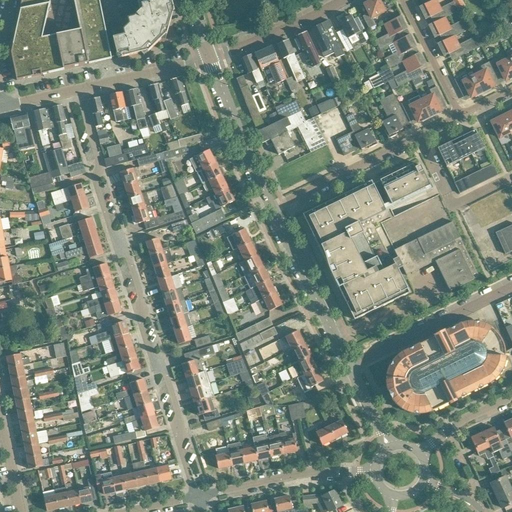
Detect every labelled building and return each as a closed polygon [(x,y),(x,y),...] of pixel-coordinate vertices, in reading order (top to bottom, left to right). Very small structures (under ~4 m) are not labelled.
[(99,0),(21,0),(20,11),(11,53),(17,81),(64,70),(64,69),(88,63),(89,64),(111,59),(99,0)] [(125,35),(124,35),(113,38),(117,55),(118,59),(122,58),(141,53),(144,56),(147,52),(148,53),(161,40),(165,41),(166,36),(172,18),(176,17),(174,12),(171,0),(140,0),(143,9),(134,17),(128,19),(129,25),(123,30),(125,35)] [(378,0),(373,0),(364,5),(369,14),(363,17),(369,28),(375,25),(372,18),(384,11),(378,0)] [(434,15),(437,21),(437,22),(445,18),(458,12),(453,2),(441,8),(436,0),(433,0),(419,7),(425,20),(434,15)] [(452,0),(458,10),(464,6),(460,0),(452,0)] [(339,22),(344,31),(348,38),(355,35),(360,45),(366,42),(361,32),(364,30),(362,27),(358,18),(353,20),(351,16),(339,22)] [(380,50),(393,44),(393,43),(401,39),(398,33),(407,29),(401,16),(384,25),(388,34),(375,41),(380,50)] [(443,34),(446,40),(454,36),(468,30),(463,20),(450,27),(445,18),(437,22),(437,21),(428,26),(434,38),(443,34)] [(311,29),(317,43),(323,55),(325,59),(332,55),(325,40),(327,39),(336,58),(344,55),(329,21),(311,29)] [(306,32),(296,36),(297,39),(294,40),(299,50),(302,49),(303,51),(305,50),(313,68),(321,65),(310,41),(306,32)] [(384,59),(389,68),(389,69),(402,62),(410,58),(407,52),(416,47),(410,35),(401,39),(393,43),(393,44),(398,53),(384,59)] [(446,40),(437,44),(443,57),(452,52),(456,59),(483,45),(477,36),(459,45),(454,36),(446,40)] [(292,49),(288,40),(277,45),(284,59),(287,58),(297,82),(305,79),(292,49)] [(275,84),(286,79),(276,56),(272,47),(254,54),(262,72),(263,71),(269,68),(271,75),(268,76),(271,84),(275,82),(275,84)] [(393,78),(394,80),(398,87),(420,77),(416,70),(425,66),(419,53),(410,58),(402,62),(407,71),(393,78)] [(252,55),(241,60),(247,74),(252,73),(256,84),(263,81),(252,55)] [(495,60),(489,63),(495,74),(501,72),(505,81),(509,79),(510,80),(509,80),(510,81),(511,79),(511,65),(509,59),(498,64),(495,60)] [(485,70),(474,76),(483,94),(491,90),(491,89),(490,90),(490,88),(494,86),(489,77),(495,74),(489,63),(483,66),(485,70)] [(326,70),(331,84),(338,81),(333,67),(326,70)] [(388,82),(388,83),(394,80),(393,78),(389,69),(389,68),(383,71),(385,75),(380,78),(383,85),(388,82)] [(243,76),(236,79),(256,128),(258,132),(265,142),(271,139),(272,141),(288,133),(293,130),(298,128),(304,140),(308,138),(320,132),(314,120),(306,123),(305,122),(302,115),(300,112),(281,121),(266,128),(256,105),(252,96),(247,85),(243,76)] [(483,94),(474,76),(463,81),(461,77),(455,80),(461,92),(466,89),(471,98),(475,96),(476,97),(475,97),(475,98),(483,94)] [(171,80),(174,90),(175,95),(177,94),(181,106),(188,104),(180,77),(171,80)] [(261,92),(252,96),(256,105),(262,103),(261,99),(269,96),(267,90),(266,90),(264,83),(259,85),(261,92)] [(148,86),(151,96),(152,101),(155,100),(158,113),(165,111),(158,84),(148,86)] [(432,95),(421,101),(430,119),(438,115),(438,114),(437,114),(437,113),(441,111),(436,102),(442,99),(436,87),(430,90),(432,95)] [(138,89),(130,91),(126,92),(129,101),(130,107),(134,107),(137,121),(139,130),(141,135),(148,134),(138,89)] [(121,109),(125,108),(122,93),(110,95),(116,123),(124,121),(121,109)] [(388,139),(397,135),(397,134),(396,134),(396,133),(403,130),(402,128),(409,125),(394,94),(379,101),(388,120),(382,123),(386,130),(384,131),(388,138),(388,139)] [(103,112),(102,107),(100,98),(90,100),(96,127),(104,125),(101,113),(103,112)] [(163,101),(170,120),(177,117),(170,98),(163,101)] [(283,106),(276,109),(281,121),(300,112),(301,111),(296,101),(283,107),(283,106)] [(430,119),(421,101),(410,106),(408,101),(402,104),(407,116),(413,113),(418,123),(422,120),(423,122),(422,122),(422,123),(430,119)] [(63,148),(61,149),(62,150),(72,148),(70,139),(68,139),(64,122),(66,121),(62,106),(52,108),(55,124),(56,123),(60,139),(63,148)] [(51,172),(50,173),(51,178),(53,178),(53,179),(69,174),(62,150),(61,149),(52,151),(48,130),(50,129),(45,110),(33,113),(37,132),(39,132),(43,147),(51,172)] [(506,114),(502,116),(510,133),(511,132),(511,111),(507,115),(506,114)] [(149,116),(153,127),(159,125),(155,113),(149,116)] [(275,113),(269,116),(272,123),(278,120),(275,113)] [(27,114),(10,118),(12,124),(11,124),(11,125),(12,125),(13,130),(14,130),(17,144),(26,142),(23,128),(30,127),(27,114)] [(336,140),(344,156),(360,148),(361,150),(368,146),(369,148),(368,148),(369,149),(378,144),(377,144),(373,136),(372,137),(368,129),(362,133),(353,114),(345,117),(352,132),(336,140)] [(510,133),(502,116),(497,118),(498,119),(491,122),(499,138),(510,133)] [(97,132),(98,137),(100,144),(109,142),(107,134),(106,130),(97,132)] [(475,130),(462,136),(471,155),(484,148),(475,130)] [(327,145),(320,132),(308,138),(304,140),(311,153),(327,145)] [(272,141),(273,143),(278,155),(294,147),(288,133),(272,141)] [(180,148),(187,146),(204,142),(201,134),(177,141),(180,148)] [(462,136),(450,143),(459,161),(471,155),(462,136)] [(459,161),(450,143),(437,149),(446,167),(459,161)] [(119,145),(107,149),(110,157),(121,154),(119,145)] [(128,163),(137,160),(150,156),(145,145),(123,151),(124,154),(128,163)] [(187,146),(180,148),(162,153),(165,160),(189,154),(187,146)] [(7,164),(9,152),(3,151),(3,149),(0,148),(0,162),(0,163),(7,164)] [(203,169),(203,170),(216,164),(209,150),(208,151),(206,150),(204,151),(204,153),(193,158),(196,165),(193,166),(196,173),(203,169)] [(150,156),(137,160),(139,167),(165,160),(162,153),(150,156)] [(124,154),(104,160),(107,168),(128,163),(124,154)] [(86,173),(82,162),(67,166),(71,178),(86,173)] [(216,164),(203,170),(197,173),(203,185),(222,176),(224,175),(221,168),(218,169),(216,164)] [(387,177),(373,184),(383,206),(390,202),(391,205),(425,189),(425,188),(430,186),(423,172),(423,171),(420,165),(415,168),(414,168),(410,170),(408,167),(401,170),(403,174),(399,176),(397,172),(391,175),(392,179),(388,181),(387,177)] [(492,165),(479,171),(485,182),(497,176),(492,165)] [(120,173),(124,186),(137,182),(137,181),(142,180),(138,168),(137,167),(133,168),(120,173)] [(479,171),(467,177),(472,188),(485,182),(479,171)] [(29,178),(32,189),(53,183),(51,178),(50,173),(29,178)] [(213,189),(216,195),(228,189),(222,176),(203,185),(206,192),(213,189)] [(472,188),(467,177),(454,183),(460,194),(472,188)] [(174,182),(179,196),(188,192),(183,179),(174,182)] [(383,206),(373,184),(371,181),(302,215),(354,320),(409,293),(398,269),(402,267),(407,276),(406,274),(398,258),(393,261),(395,265),(383,270),(377,257),(375,258),(363,233),(364,233),(359,224),(386,211),(383,206)] [(6,182),(5,189),(12,190),(13,188),(21,190),(22,185),(14,184),(14,183),(13,183),(8,182),(6,182)] [(124,186),(129,198),(142,194),(137,182),(124,186)] [(53,183),(32,189),(33,195),(55,189),(53,183)] [(62,204),(72,201),(71,200),(85,196),(81,184),(61,190),(63,198),(53,201),(55,206),(62,204)] [(166,186),(170,199),(177,197),(172,184),(166,186)] [(228,189),(216,195),(206,199),(209,204),(212,202),(216,209),(221,207),(222,207),(234,201),(228,189)] [(129,198),(133,211),(151,206),(147,193),(142,194),(129,198)] [(189,206),(184,194),(179,196),(185,208),(189,206)] [(71,200),(72,201),(75,213),(89,208),(85,196),(71,200)] [(151,206),(133,211),(134,216),(131,217),(134,225),(150,220),(148,214),(153,213),(151,206)] [(191,224),(196,234),(226,220),(221,209),(191,224)] [(186,218),(183,210),(155,219),(158,226),(186,218)] [(38,212),(25,213),(25,218),(25,221),(39,220),(38,212)] [(79,222),(82,234),(95,230),(92,218),(79,222)] [(189,227),(186,220),(171,225),(173,232),(189,227)] [(452,222),(394,250),(398,258),(406,274),(414,270),(415,271),(435,261),(450,291),(472,280),(479,277),(452,222)] [(48,231),(53,244),(73,237),(69,224),(48,231)] [(223,224),(209,231),(210,232),(206,233),(210,240),(213,238),(226,231),(223,224)] [(511,225),(495,233),(505,254),(511,251),(511,225)] [(232,236),(238,249),(251,243),(245,229),(232,236)] [(85,241),(86,246),(99,242),(95,230),(82,234),(77,235),(80,243),(85,241)] [(146,242),(150,256),(169,249),(167,243),(160,245),(158,238),(146,242)] [(193,255),(193,256),(200,253),(195,240),(186,243),(190,256),(193,255)] [(77,249),(70,251),(65,253),(67,259),(88,252),(90,259),(103,254),(99,242),(86,246),(77,249)] [(238,249),(244,261),(257,255),(251,243),(238,249)] [(50,248),(53,257),(63,253),(60,245),(50,248)] [(150,256),(154,268),(167,264),(166,263),(173,262),(169,249),(150,256)] [(0,268),(9,267),(6,251),(0,251),(0,268)] [(200,253),(193,256),(198,268),(205,265),(200,253)] [(239,263),(245,276),(263,267),(257,255),(244,261),(239,263)] [(56,265),(58,272),(71,268),(68,261),(56,265)] [(216,262),(212,263),(216,273),(221,271),(216,262)] [(79,278),(81,286),(110,276),(106,264),(86,270),(87,276),(79,278)] [(154,268),(158,281),(171,277),(167,264),(154,268)] [(9,267),(0,268),(0,282),(12,280),(11,279),(18,278),(16,266),(9,267)] [(244,276),(250,289),(269,280),(263,267),(245,276),(244,276)] [(212,276),(218,290),(225,287),(224,285),(222,281),(219,273),(217,274),(212,276)] [(99,287),(100,291),(113,286),(110,276),(81,286),(83,291),(99,287)] [(158,281),(162,293),(175,289),(171,277),(158,281)] [(204,280),(209,292),(214,290),(210,278),(206,280),(204,280)] [(256,302),(256,303),(276,293),(269,280),(250,289),(245,291),(251,304),(256,302)] [(87,302),(89,309),(118,299),(113,286),(100,291),(102,297),(87,302)] [(223,302),(229,300),(230,299),(225,287),(218,290),(223,302)] [(162,293),(166,306),(184,300),(180,288),(175,289),(162,293)] [(209,292),(214,305),(220,303),(214,290),(209,292)] [(276,293),(256,303),(261,314),(268,310),(269,312),(282,305),(276,293)] [(19,299),(2,302),(0,302),(0,331),(3,331),(4,329),(3,321),(16,319),(14,311),(21,310),(19,299)] [(118,299),(89,309),(90,314),(106,309),(108,316),(122,312),(118,299)] [(170,319),(187,313),(188,313),(184,300),(166,306),(170,319)] [(229,300),(223,302),(229,316),(234,313),(229,300)] [(220,303),(214,305),(219,317),(225,315),(220,303)] [(57,319),(53,307),(45,310),(51,321),(57,319)] [(174,332),(187,328),(191,326),(187,313),(170,319),(174,332)] [(236,334),(238,341),(272,325),(269,318),(236,334)] [(60,320),(54,322),(56,329),(63,327),(60,320)] [(98,343),(102,342),(128,333),(125,321),(111,326),(113,332),(108,334),(107,332),(96,335),(98,343)] [(386,379),(386,381),(386,382),(386,383),(386,385),(387,386),(387,389),(388,391),(389,394),(391,398),(395,404),(396,405),(397,406),(398,406),(399,407),(400,408),(401,409),(404,410),(407,412),(410,413),(413,413),(416,414),(419,414),(422,414),(426,413),(429,412),(432,411),(439,408),(442,406),(449,403),(449,404),(451,403),(449,400),(454,398),(455,401),(456,401),(456,400),(490,383),(490,382),(491,382),(492,381),(493,381),(493,380),(494,379),(496,378),(497,377),(498,376),(499,375),(500,374),(511,367),(511,348),(506,352),(505,349),(504,346),(503,343),(502,340),(501,339),(501,337),(500,336),(498,334),(497,333),(496,331),(495,330),(493,329),(492,328),(491,327),(490,327),(489,326),(488,325),(487,325),(486,325),(483,323),(480,323),(477,322),(474,322),(471,322),(469,322),(466,322),(463,323),(461,324),(445,332),(444,331),(443,332),(444,333),(436,337),(435,335),(434,336),(434,337),(429,340),(425,341),(413,348),(409,349),(403,353),(402,353),(400,355),(397,357),(395,359),(393,361),(391,363),(390,366),(389,369),(387,372),(387,375),(386,378),(386,379)] [(240,344),(242,351),(277,334),(274,327),(260,334),(240,344)] [(187,328),(174,332),(178,345),(191,341),(187,328)] [(285,337),(292,350),(304,344),(298,331),(285,337)] [(60,337),(61,342),(67,341),(68,343),(70,343),(74,335),(73,333),(66,335),(60,337)] [(105,354),(119,350),(132,346),(128,333),(102,342),(105,354)] [(194,340),(197,348),(212,343),(209,336),(194,340)] [(292,350),(298,362),(310,356),(304,344),(292,350)] [(107,360),(108,366),(109,366),(136,357),(132,346),(119,350),(121,355),(107,360)] [(213,346),(198,351),(200,358),(215,353),(213,346)] [(69,352),(72,365),(80,362),(77,351),(69,352)] [(7,357),(9,368),(22,366),(22,365),(30,364),(28,357),(21,358),(20,354),(7,357)] [(297,378),(297,379),(317,369),(314,363),(316,362),(312,355),(310,356),(298,362),(292,365),(298,378),(297,378)] [(109,366),(108,366),(102,368),(104,374),(109,372),(111,378),(120,375),(118,370),(125,368),(127,374),(140,370),(136,357),(109,366)] [(182,365),(186,377),(198,373),(204,371),(200,359),(194,361),(182,365)] [(247,372),(243,359),(226,364),(230,377),(239,374),(243,373),(247,372)] [(72,365),(74,377),(84,374),(80,362),(72,365)] [(9,368),(11,380),(25,377),(22,366),(9,368)] [(297,379),(305,393),(311,390),(310,388),(323,382),(317,369),(297,379)] [(251,379),(248,371),(247,372),(239,374),(242,382),(251,379)] [(186,377),(190,390),(202,386),(198,373),(186,377)] [(74,377),(78,394),(88,391),(85,374),(84,374),(74,377)] [(252,376),(255,383),(263,379),(262,377),(260,378),(259,374),(257,375),(256,374),(252,376)] [(11,380),(13,391),(27,388),(25,377),(11,380)] [(126,398),(147,391),(143,379),(130,383),(131,389),(115,394),(117,400),(126,398)] [(265,382),(257,386),(259,391),(267,387),(265,382)] [(190,390),(194,403),(206,399),(202,386),(190,390)] [(13,391),(16,402),(29,399),(27,388),(13,391)] [(305,393),(308,401),(314,399),(313,397),(319,394),(316,388),(311,390),(305,393)] [(255,390),(246,393),(250,406),(260,403),(255,390)] [(88,391),(78,394),(81,412),(93,408),(89,392),(88,391)] [(136,401),(137,407),(151,403),(147,391),(126,398),(128,404),(136,401)] [(314,399),(308,401),(312,408),(324,402),(319,394),(313,397),(314,399)] [(206,399),(194,403),(198,416),(203,414),(205,421),(215,418),(220,417),(217,409),(214,410),(210,397),(206,399)] [(16,402),(18,413),(31,410),(29,399),(16,402)] [(132,422),(132,423),(155,416),(151,403),(137,407),(132,409),(134,415),(136,421),(132,422)] [(302,403),(295,405),(298,419),(306,418),(302,403)] [(298,419),(295,405),(288,406),(289,409),(289,411),(292,421),(298,419)] [(259,407),(246,411),(248,420),(262,417),(259,407)] [(18,413),(20,424),(34,422),(31,410),(18,413)] [(81,414),(84,424),(85,424),(90,422),(91,422),(96,420),(94,411),(81,414)] [(62,413),(52,415),(53,418),(54,420),(63,418),(63,421),(79,418),(78,412),(62,415),(62,413)] [(136,421),(134,415),(124,419),(124,421),(119,422),(120,425),(125,423),(126,424),(132,422),(136,421)] [(155,416),(132,423),(133,428),(143,425),(145,432),(158,427),(155,416)] [(206,431),(203,432),(204,436),(223,430),(220,419),(204,425),(206,431)] [(342,420),(329,427),(335,439),(348,433),(342,420)] [(20,424),(22,436),(36,433),(34,422),(20,424)] [(335,439),(329,427),(316,433),(323,446),(335,439)] [(494,428),(482,433),(491,453),(498,450),(503,460),(511,455),(505,440),(500,442),(494,428)] [(137,439),(135,431),(112,437),(114,444),(137,439)] [(22,436),(25,447),(38,444),(36,433),(22,436)] [(286,433),(279,434),(281,442),(284,454),(297,451),(295,442),(294,439),(288,440),(286,433)] [(491,453),(482,433),(471,438),(471,440),(470,440),(469,443),(471,446),(473,447),(474,446),(477,453),(479,456),(484,454),(487,460),(489,459),(492,467),(488,469),(491,475),(499,471),(491,453)] [(266,437),(268,445),(271,457),(284,454),(281,442),(279,434),(266,437)] [(227,446),(229,453),(232,466),(245,463),(242,450),(240,443),(227,446)] [(25,447),(27,458),(40,455),(38,444),(25,447)] [(268,445),(255,448),(258,460),(271,457),(268,445)] [(255,448),(242,450),(245,463),(258,460),(255,448)] [(232,466),(229,453),(215,456),(218,469),(232,466)] [(40,455),(27,458),(29,469),(43,467),(43,466),(49,465),(47,459),(42,460),(40,455)] [(149,466),(145,467),(149,485),(160,482),(157,469),(151,470),(149,466)] [(168,466),(157,469),(160,482),(171,480),(168,466)] [(467,466),(463,468),(466,476),(468,479),(472,477),(467,466)] [(133,469),(134,474),(137,487),(149,485),(145,467),(133,469)] [(134,474),(123,476),(126,490),(137,487),(134,474)] [(64,485),(65,488),(69,507),(81,504),(78,490),(72,492),(70,483),(67,484),(65,475),(60,476),(62,485),(64,485)] [(116,492),(113,479),(101,481),(100,475),(95,476),(98,490),(103,489),(104,495),(110,493),(111,495),(114,495),(115,492),(116,492)] [(123,476),(113,479),(116,492),(126,490),(123,476)] [(491,484),(496,496),(511,489),(505,477),(491,484)] [(65,488),(54,490),(59,509),(69,507),(65,488)] [(78,490),(81,504),(92,501),(89,488),(78,490)] [(511,492),(511,489),(496,496),(502,508),(511,503),(511,492)] [(59,509),(54,490),(43,493),(47,511),(59,509)] [(317,497),(317,502),(317,503),(325,502),(329,511),(342,506),(334,491),(322,497),(317,497)] [(310,503),(317,502),(317,497),(316,495),(303,497),(304,507),(310,506),(310,503)] [(289,496),(274,500),(276,509),(276,511),(296,511),(299,511),(296,500),(291,502),(289,496)] [(251,505),(252,511),(268,511),(266,501),(251,505)]
